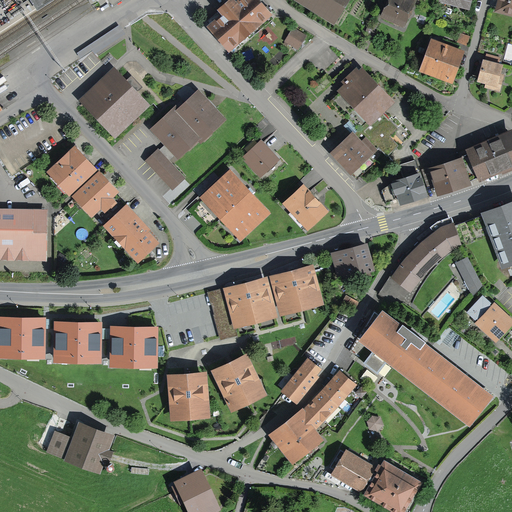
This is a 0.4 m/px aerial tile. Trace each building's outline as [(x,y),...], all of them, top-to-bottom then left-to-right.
[(30,0),(37,10),(51,0),(30,0)] [(225,0),(216,8),(220,12),(206,24),(228,51),(273,14),(261,0),(225,0)] [(349,0),(294,0),(334,25),(349,0)] [(404,28),(416,0),(386,0),(379,17),(404,28)] [(470,9),(472,0),(440,0),(440,2),(470,9)] [(511,0),(496,0),(494,11),(511,16),(511,0)] [(284,41),(285,42),(283,44),(287,46),(288,44),(298,50),(307,35),(293,26),(284,41)] [(115,28),(98,39),(102,44),(102,45),(119,33),(118,33),(115,28)] [(470,36),(460,32),(457,42),(467,45),(470,36)] [(465,50),(431,37),(418,70),(452,83),(465,50)] [(95,41),(79,52),(82,57),(83,58),(99,47),(99,46),(95,41)] [(500,57),(486,53),(485,58),(483,58),(476,81),(485,83),(484,87),(499,91),(504,74),(501,73),(503,63),(499,62),(500,57)] [(142,86),(131,75),(126,79),(123,76),(118,71),(114,66),(113,67),(78,100),(115,138),(150,105),(141,94),(137,91),(142,86)] [(340,81),(343,84),(336,90),(339,92),(331,100),(349,119),(358,129),(366,122),(370,126),(383,113),(395,102),(362,66),(359,69),(356,66),(340,81)] [(178,107),(175,104),(149,129),(164,145),(178,159),(198,140),(200,143),(227,118),(198,88),(178,107)] [(361,140),(386,116),(383,113),(370,126),(366,122),(358,129),(349,119),(343,125),(350,132),(353,130),(361,140)] [(398,128),(386,116),(361,140),(353,130),(350,132),(329,152),(350,175),(352,173),(357,178),(374,162),(369,157),(378,149),(377,148),(378,146),(387,156),(399,146),(390,136),(398,128)] [(462,156),(470,181),(478,178),(479,182),(501,172),(502,174),(511,169),(511,127),(465,148),(467,153),(462,156)] [(280,159),(261,138),(240,157),(259,178),(280,159)] [(98,168),(75,144),(46,171),(69,195),(98,168)] [(159,149),(158,147),(144,161),(155,172),(172,190),(186,177),(159,149)] [(437,195),(471,184),(470,181),(462,156),(428,167),(437,195)] [(392,180),(392,181),(391,182),(394,194),(396,193),(400,205),(428,195),(416,158),(398,164),(402,176),(392,180)] [(272,212),(230,168),(199,196),(242,241),(272,212)] [(119,191),(99,169),(71,195),(92,217),(101,208),(104,212),(117,201),(113,197),(119,191)] [(330,211),(303,182),(281,202),(308,231),(330,211)] [(511,199),(480,211),(501,268),(511,265),(511,268),(511,199)] [(151,229),(126,202),(102,224),(138,263),(160,242),(149,230),(151,229)] [(0,259),(47,261),(47,208),(0,207),(0,259)] [(426,272),(439,260),(455,249),(462,246),(451,216),(437,221),(430,226),(434,232),(421,241),(406,256),(400,263),(390,277),(389,276),(378,294),(398,307),(408,290),(410,292),(421,278),(426,272)] [(338,280),(375,270),(368,242),(330,252),(338,280)] [(482,284),(467,256),(455,262),(472,296),(482,284)] [(324,304),(313,263),(269,275),(280,316),(324,304)] [(267,275),(223,287),(223,288),(234,328),(236,327),(255,322),(278,316),(267,275)] [(238,335),(236,327),(234,328),(223,288),(207,292),(207,293),(219,334),(219,338),(220,340),(236,336),(238,335)] [(476,321),(493,302),(483,293),(466,312),(476,321)] [(358,302),(349,296),(344,304),(354,310),(358,302)] [(511,325),(511,317),(494,301),(493,302),(476,321),(474,323),(496,343),(511,325)] [(432,346),(425,341),(427,338),(412,326),(409,329),(382,308),(358,339),(372,350),(363,362),(372,369),(377,374),(387,362),(470,426),(494,395),(432,346)] [(46,316),(0,315),(0,357),(46,358),(46,316)] [(99,320),(54,320),(53,362),(102,362),(102,328),(102,320),(99,320)] [(129,325),(110,324),(110,328),(109,366),(158,367),(159,328),(159,325),(156,325),(129,325)] [(450,345),(458,334),(447,326),(435,342),(440,345),(444,340),(450,345)] [(192,365),(192,363),(207,363),(207,352),(167,350),(167,364),(192,365)] [(247,351),(210,368),(231,412),(268,394),(247,351)] [(317,374),(322,368),(307,357),(280,391),(297,404),(320,376),(317,374)] [(207,370),(166,372),(170,420),(210,417),(207,370)] [(353,385),(340,373),(306,410),(302,416),(312,429),(353,385)] [(361,398),(367,392),(361,386),(355,393),(361,398)] [(369,429),(379,431),(384,425),(381,417),(372,415),(367,421),(369,429)] [(319,437),(312,429),(302,416),(277,435),(294,456),(319,437)] [(100,474),(104,462),(109,464),(113,451),(109,449),(115,434),(78,421),(72,437),(54,430),(46,452),(64,459),(64,460),(100,474)] [(331,475),(361,492),(376,465),(346,448),(331,475)] [(404,511),(422,481),(384,459),(381,464),(379,463),(375,469),(377,470),(363,494),(393,511),(404,511)] [(220,511),(201,471),(173,484),(186,511),(220,511)]
